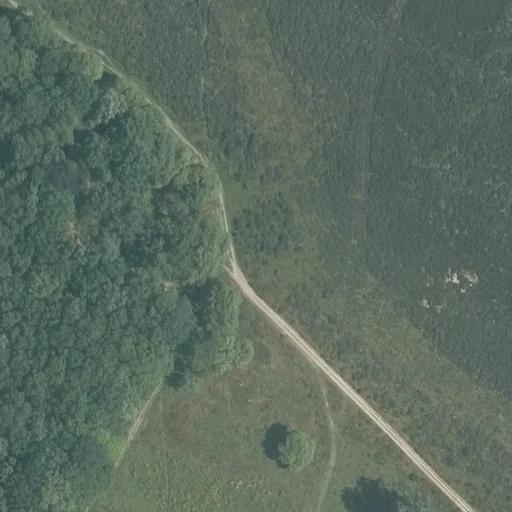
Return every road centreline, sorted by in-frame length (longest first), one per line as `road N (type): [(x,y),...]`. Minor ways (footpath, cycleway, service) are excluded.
road 1 (track): [(469,511),(230,276)]
road 2 (track): [(230,276),(0,38)]
